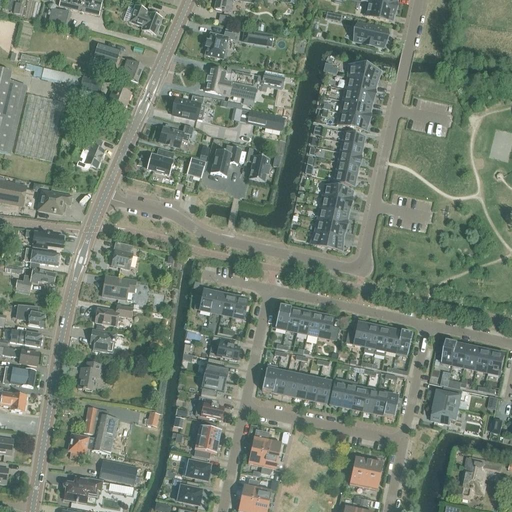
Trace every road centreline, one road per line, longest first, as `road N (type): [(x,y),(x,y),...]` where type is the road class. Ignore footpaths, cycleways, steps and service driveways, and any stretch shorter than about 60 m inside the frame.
road 1 (residential): [(418,0),(359,266),(209,238),(169,213),(105,196)]
road 2 (tertiary): [(31,511),(64,320),(105,196)]
road 3 (tertiary): [(105,196),(189,0)]
road 4 (residential): [(269,289),(427,324)]
road 5 (residential): [(402,442),(244,409)]
road 6 (residential): [(269,289),(244,409)]
road 7 (residential): [(402,442),(427,324)]
